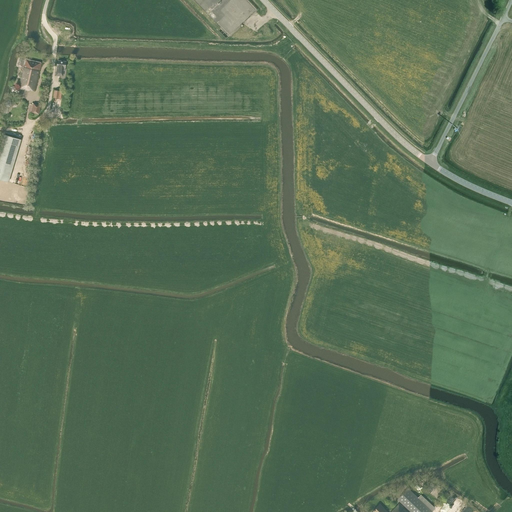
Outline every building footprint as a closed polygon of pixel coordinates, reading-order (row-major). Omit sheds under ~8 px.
[(35,91),(41,63),(25,59),(23,65),(24,65),(18,89),(30,91),(30,90),(35,91)] [(57,67),(56,75),(63,76),(64,71),(65,71),(66,61),(58,60),(57,67)] [(39,114),(41,105),(33,103),(31,113),(39,114)] [(4,135),(0,148),(0,179),(9,182),(21,140),(4,135)] [(410,511),(432,511),(436,508),(421,495),(418,497),(408,488),(397,499),(408,509),(410,511)] [(408,511),(402,506),(399,503),(391,511),(387,511),(383,508),(384,508),(380,504),(372,511),(408,511)]
